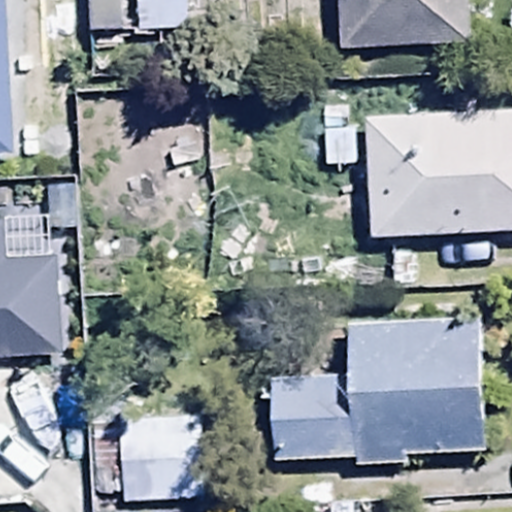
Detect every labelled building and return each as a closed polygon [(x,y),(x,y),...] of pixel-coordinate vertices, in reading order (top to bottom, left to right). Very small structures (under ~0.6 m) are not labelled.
[(47,0),(0,0),(0,28),(48,28),(47,0)] [(469,0),(336,0),(337,11),(470,8),(469,0)] [(511,196),(511,73),(363,78),(367,201),(511,196)] [(0,360),(62,358),(59,264),(6,265),(5,223),(0,223),(0,360)] [(327,224),(292,226),(294,287),(329,286),(327,224)] [(483,321),(350,325),(351,379),(273,381),(275,465),(358,462),(358,468),(404,466),(404,454),(487,451),(483,321)] [(206,425),(120,429),(123,510),(209,507),(206,425)]
